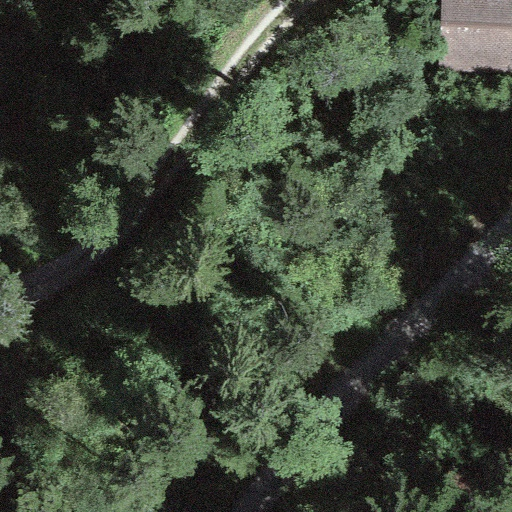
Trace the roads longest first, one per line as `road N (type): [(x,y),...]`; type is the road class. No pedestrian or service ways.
road 1 (track): [(296,0),(254,35),(170,180),(66,276),(0,296)]
road 2 (track): [(511,229),(407,328),(252,511)]
